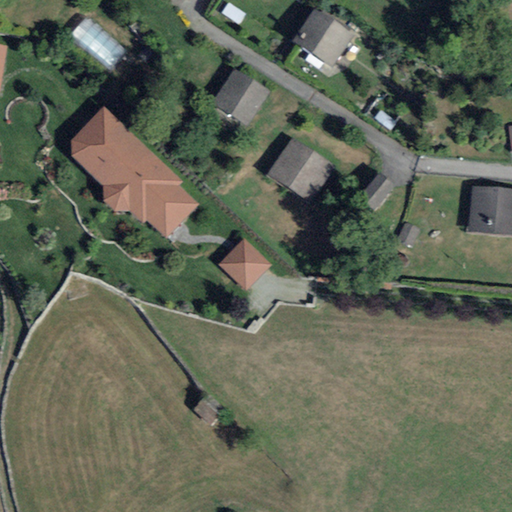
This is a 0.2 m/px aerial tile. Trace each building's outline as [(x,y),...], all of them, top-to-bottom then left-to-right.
[(74,34),(113,67),(130,48),(91,14),(74,34)] [(357,41),(320,17),(301,45),(338,69),(357,41)] [(270,96),(240,76),(219,107),(249,127),(270,96)] [(184,186),(103,110),(70,144),(72,160),(103,189),(102,205),(114,215),(128,215),(143,230),(147,225),(165,242),(198,208),(180,190),(184,186)] [(333,170),(297,147),(275,180),(311,203),(333,170)] [(390,173),(371,180),(377,198),(396,190),(390,173)] [(511,195),(480,193),(477,234),(511,236),(511,195)] [(221,264),(251,290),(275,262),(246,236),(221,264)]
